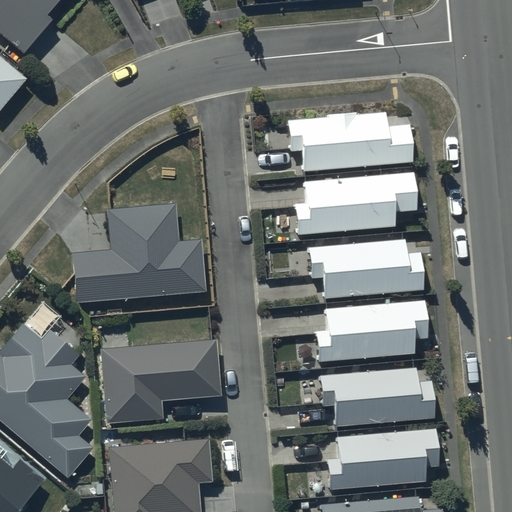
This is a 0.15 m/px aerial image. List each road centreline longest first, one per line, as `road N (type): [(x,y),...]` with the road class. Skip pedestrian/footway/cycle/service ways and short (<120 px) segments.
road 1 (residential): [(215,63),(253,511)]
road 2 (tertiary): [(485,38),(511,353)]
road 3 (residential): [(0,217),(89,119),(167,74),(215,63)]
road 4 (residential): [(215,63),(485,38)]
